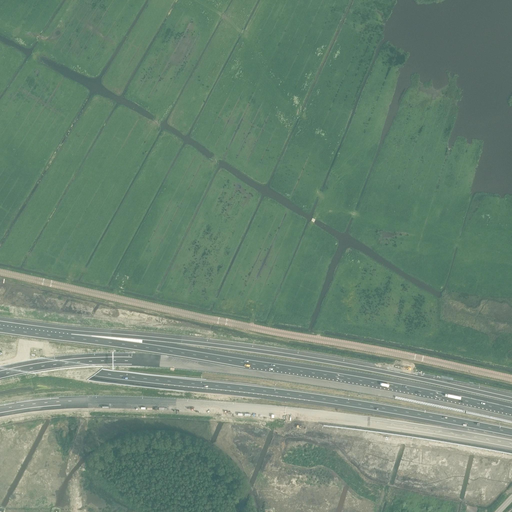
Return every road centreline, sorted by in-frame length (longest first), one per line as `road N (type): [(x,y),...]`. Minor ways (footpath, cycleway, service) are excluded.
road 1 (unclassified): [(511,378),(0,272)]
road 2 (motorway): [(0,357),(511,432)]
road 3 (motorway): [(0,409),(91,400),(219,405),(511,444)]
road 4 (motorway): [(511,399),(327,361),(69,337)]
road 5 (motorway): [(511,415),(245,365)]
road 6 (motorway): [(245,365),(102,360),(0,374)]
road 7 (motorway): [(245,365),(69,337)]
